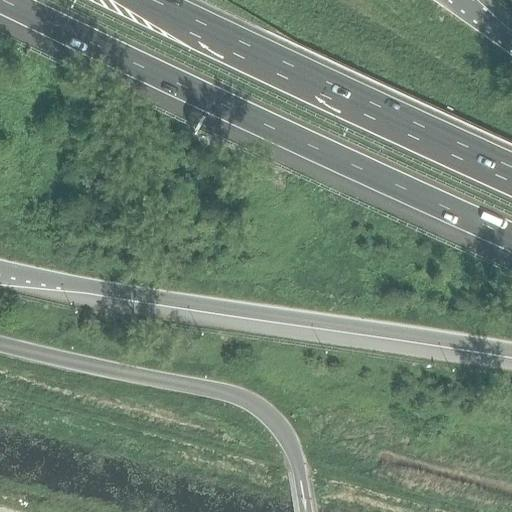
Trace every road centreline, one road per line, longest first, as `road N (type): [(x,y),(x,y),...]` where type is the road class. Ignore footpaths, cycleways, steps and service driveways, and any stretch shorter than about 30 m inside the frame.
road 1 (trunk): [(0,0),(511,239)]
road 2 (trunk): [(0,274),(511,353)]
road 3 (trunk): [(511,174),(140,0)]
